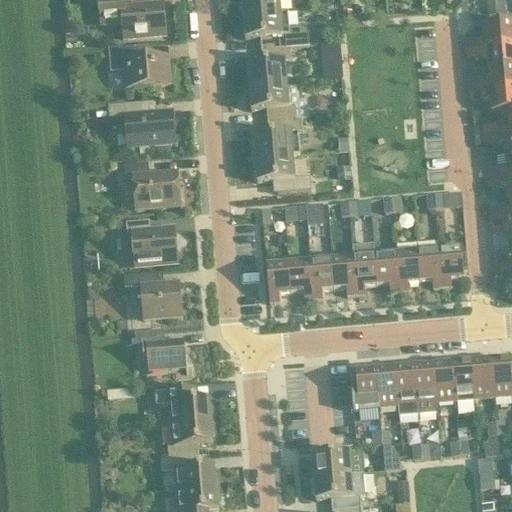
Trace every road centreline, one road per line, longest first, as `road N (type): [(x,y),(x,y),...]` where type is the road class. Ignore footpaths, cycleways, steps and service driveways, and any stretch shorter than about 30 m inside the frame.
road 1 (residential): [(250,352),(229,321),(199,0)]
road 2 (residential): [(486,328),(475,197),(460,168),(449,18)]
road 3 (residential): [(250,352),(486,328)]
road 4 (residential): [(269,511),(250,352)]
